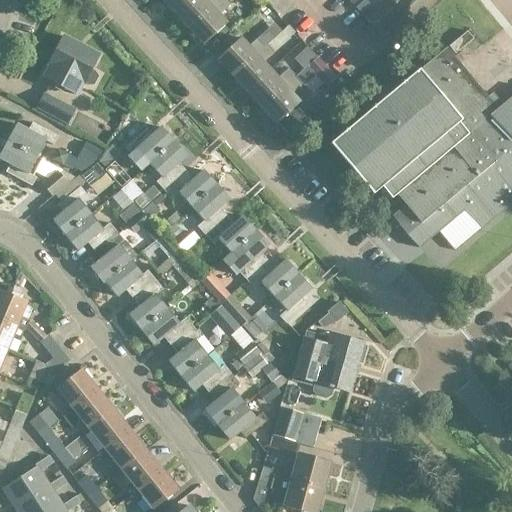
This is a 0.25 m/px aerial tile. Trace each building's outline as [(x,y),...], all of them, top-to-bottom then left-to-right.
[(162,0),(175,14),(190,0),(162,0)] [(208,0),(207,1),(206,0),(190,0),(175,14),(190,29),(221,0),(208,0)] [(231,6),(224,0),(221,0),(190,29),(204,45),(228,23),(221,15),(231,6)] [(385,3),(366,19),(378,32),(396,16),(385,3)] [(306,14),(298,31),(311,37),(319,20),(306,14)] [(454,55),(473,39),(466,31),(448,47),(454,55)] [(98,56),(62,37),(47,66),(49,66),(42,78),(76,96),(82,84),(83,85),(83,84),(87,86),(93,86),(97,78),(94,73),(90,71),(98,56)] [(218,61),(233,77),(267,45),(260,37),(250,47),(242,39),(218,61)] [(233,77),(248,93),(272,71),(264,63),(274,53),(267,45),(233,77)] [(303,71),(317,58),(307,47),(293,60),(303,71)] [(487,96),(482,91),(446,48),(420,70),(331,144),(374,194),(382,188),(392,199),(397,194),(407,205),(393,216),(408,236),(419,249),(464,211),(482,230),(511,204),(511,96),(501,105),(492,93),(487,96)] [(311,69),(318,76),(327,68),(318,58),(303,72),(305,75),(311,69)] [(279,79),(272,71),(248,93),(262,109),(297,77),(289,69),(279,79)] [(277,125),(278,124),(287,134),(305,117),(296,108),(301,103),(293,94),(304,85),(297,77),(262,109),(277,125)] [(74,110),(44,94),(36,108),(67,124),(74,110)] [(16,124),(7,141),(37,157),(46,141),(54,146),(58,137),(32,123),(28,131),(16,124)] [(151,165),(176,143),(163,129),(154,137),(147,129),(126,148),(133,156),(138,151),(151,165)] [(37,157),(7,141),(0,154),(0,158),(10,164),(6,173),(31,187),(36,178),(28,173),(37,157)] [(115,142),(101,156),(109,164),(123,149),(115,142)] [(74,167),(83,173),(97,149),(87,143),(78,160),(68,155),(62,165),(72,170),(74,167)] [(176,143),(151,165),(163,178),(158,183),(164,190),(185,171),(180,165),(188,157),(176,143)] [(52,159),(62,165),(68,155),(58,149),(52,159)] [(131,180),(114,162),(105,171),(121,189),(131,180)] [(86,183),(90,188),(106,176),(97,164),(81,177),(86,183)] [(68,184),(59,173),(57,171),(40,184),(52,198),(68,184)] [(193,208),(217,186),(204,172),(194,181),(188,174),(167,194),(174,201),(180,195),(193,208)] [(150,202),(143,195),(130,181),(121,190),(135,204),(141,211),(150,202)] [(217,186),(193,208),(205,222),(198,228),(205,235),(226,216),(220,210),(230,200),(217,186)] [(64,237),(90,216),(79,202),(87,196),(80,188),(57,207),(63,214),(52,222),(64,237)] [(32,209),(39,220),(51,213),(44,201),(32,209)] [(149,220),(159,212),(150,202),(141,211),(141,212),(149,220)] [(141,212),(141,211),(135,204),(120,216),(126,224),(141,212)] [(126,224),(134,235),(150,222),(141,212),(126,224)] [(174,214),(157,228),(163,235),(164,233),(180,219),(174,214)] [(90,216),(64,237),(77,251),(87,243),(93,251),(116,232),(110,225),(102,231),(90,216)] [(219,241),(231,254),(256,232),(243,218),(234,226),(228,219),(207,238),(214,245),(219,241)] [(175,225),(164,233),(171,242),(181,233),(175,225)] [(236,276),(239,273),(245,279),(265,261),(260,254),(269,246),(256,232),(231,254),(223,262),(236,276)] [(175,249),(181,256),(199,240),(193,233),(175,249)] [(126,243),(125,244),(119,236),(96,254),(101,261),(91,269),(103,284),(131,262),(137,256),(126,243)] [(156,238),(142,251),(153,263),(167,250),(156,238)] [(189,271),(180,260),(172,266),(182,278),(189,271)] [(142,276),(131,262),(103,284),(104,285),(106,284),(117,297),(126,290),(132,298),(154,280),(148,272),(142,276)] [(275,299),(299,276),(286,262),(276,271),(270,264),(249,283),(256,291),(262,285),(275,299)] [(387,288),(407,276),(398,262),(378,274),(387,288)] [(312,291),(299,276),(275,299),(287,312),(281,318),(287,325),(308,306),(302,300),(312,291)] [(141,332),(167,311),(156,297),(163,291),(157,284),(135,302),(140,308),(129,317),(141,332)] [(214,296),(221,304),(229,296),(225,291),(218,291),(214,296)] [(0,292),(0,320),(17,328),(24,330),(24,329),(25,328),(39,342),(46,335),(31,320),(30,320),(22,317),(27,303),(0,292)] [(230,314),(239,306),(231,297),(222,305),(230,314)] [(212,299),(204,305),(211,313),(218,307),(212,299)] [(221,307),(210,317),(228,338),(239,328),(221,307)] [(167,311),(141,332),(154,347),(164,338),(170,345),(192,327),(186,319),(179,325),(167,311)] [(336,322),(330,314),(319,323),(323,329),(336,322)] [(245,329),(254,339),(266,329),(257,318),(245,329)] [(17,328),(0,320),(0,348),(7,351),(12,339),(20,341),(24,330),(17,328)] [(181,377),(207,356),(196,343),(201,339),(195,331),(172,349),(178,355),(169,362),(181,377)] [(46,335),(39,342),(49,355),(59,348),(48,334),(46,335)] [(350,393),(358,364),(359,362),(362,363),(367,347),(363,346),(364,343),(330,334),(329,339),(314,334),(312,341),(302,339),(299,352),(292,377),(315,384),(313,391),(316,396),(326,399),(331,396),(333,389),(350,393)] [(244,366),(261,353),(251,342),(235,355),(244,366)] [(260,351),(265,356),(269,352),(265,347),(260,351)] [(59,348),(49,355),(59,369),(69,361),(59,348)] [(261,353),(244,366),(245,367),(243,368),(252,379),(270,364),(261,353)] [(269,353),(265,356),(270,362),(274,359),(269,353)] [(219,371),(207,356),(181,377),(193,392),(202,385),(208,393),(231,375),(224,367),(219,371)] [(28,378),(40,382),(46,366),(35,361),(28,378)] [(56,390),(72,409),(74,411),(98,392),(81,370),(56,390)] [(218,426),(244,405),(233,391),(239,386),(233,378),(211,396),(216,402),(205,411),(218,426)] [(281,394),(278,390),(272,383),(258,394),(266,405),(281,394)] [(71,429),(81,421),(89,431),(114,411),(98,392),(74,411),(72,409),(62,417),(71,429)] [(22,393),(15,410),(26,415),(33,397),(22,393)] [(244,405),(218,426),(230,441),(240,433),(246,440),(268,422),(262,415),(256,420),(244,405)] [(26,415),(15,410),(5,434),(16,439),(26,415)] [(295,441),(302,415),(282,410),(274,436),(295,441)] [(114,411),(89,431),(105,451),(130,431),(114,411)] [(40,438),(50,430),(39,417),(30,424),(40,438)] [(64,449),(50,430),(40,438),(57,458),(66,451),(64,449)] [(105,451),(121,471),(146,451),(130,431),(105,451)] [(1,443),(0,446),(0,470),(3,472),(16,439),(5,434),(1,443)] [(271,449),(280,451),(283,440),(274,437),(271,449)] [(74,460),(89,448),(81,438),(66,451),(74,460)] [(357,455),(357,440),(326,440),(326,455),(357,455)] [(66,451),(57,458),(66,469),(75,462),(74,460),(66,451)] [(121,471),(137,490),(161,471),(146,451),(121,471)] [(292,476),(278,472),(277,476),(323,489),(324,487),(326,487),(329,477),(326,477),(330,463),(298,454),(292,476)] [(36,468),(3,489),(17,510),(51,488),(49,486),(40,472),(54,463),(49,456),(34,466),(36,468)] [(277,476),(278,472),(263,468),(259,483),(270,486),(269,492),(273,493),(270,503),(300,511),(299,511),(316,511),(323,489),(277,476)] [(178,491),(161,471),(137,490),(153,511),(178,491)] [(88,497),(97,490),(86,475),(76,482),(88,497)] [(51,488),(17,510),(17,511),(58,511),(64,509),(62,506),(54,493),(68,484),(63,477),(55,481),(49,486),(51,488)] [(97,490),(88,497),(98,510),(107,502),(97,490)] [(64,509),(58,511),(68,511),(81,504),(76,497),(62,506),(64,509)]
